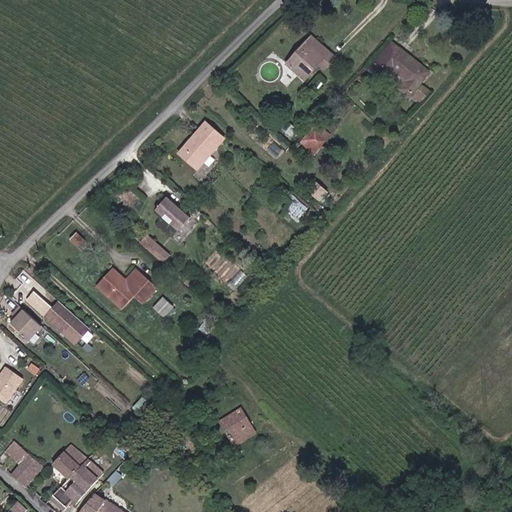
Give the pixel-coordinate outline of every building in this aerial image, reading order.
[(315,37),(290,63),(307,78),(321,64),(324,67),(335,56),(315,37)] [(419,93),(425,97),(430,90),(421,82),(430,71),(394,41),(380,57),(381,58),(379,60),(378,59),(370,68),(384,80),(387,75),(392,79),(394,77),(399,81),(397,83),(410,94),(415,89),(419,93)] [(181,152),(199,167),(225,137),(206,121),(181,152)] [(327,137),(315,126),(302,141),(314,151),(327,137)] [(192,218),(170,197),(158,210),(180,231),(192,218)] [(86,245),(74,233),(68,239),(81,251),(86,245)] [(172,255),(149,234),(142,242),(165,263),(172,255)] [(159,288),(139,269),(129,280),(116,269),(101,286),(124,307),(137,294),(145,302),(159,288)] [(91,327),(62,301),(56,308),(37,291),(30,300),(78,343),(91,327)] [(174,307),(165,298),(156,307),(165,316),(174,307)] [(45,327),(24,309),(11,323),(32,342),(45,327)] [(23,379),(6,367),(0,375),(0,396),(7,402),(23,379)] [(84,373),(79,368),(73,375),(78,379),(84,373)] [(150,393),(160,382),(156,379),(146,390),(150,393)] [(255,430),(241,409),(222,421),(235,443),(255,430)] [(168,433),(164,429),(159,436),(163,439),(168,433)] [(8,451),(22,463),(14,472),(28,484),(45,464),(17,440),(8,451)] [(70,478),(89,456),(73,442),(54,464),(70,478)] [(70,511),(106,472),(89,456),(70,478),(52,498),(68,511),(70,511)] [(100,511),(110,499),(97,490),(80,511),(100,511)] [(24,511),(29,506),(20,499),(13,507),(19,511),(24,511)] [(127,511),(110,499),(100,511),(127,511)]
